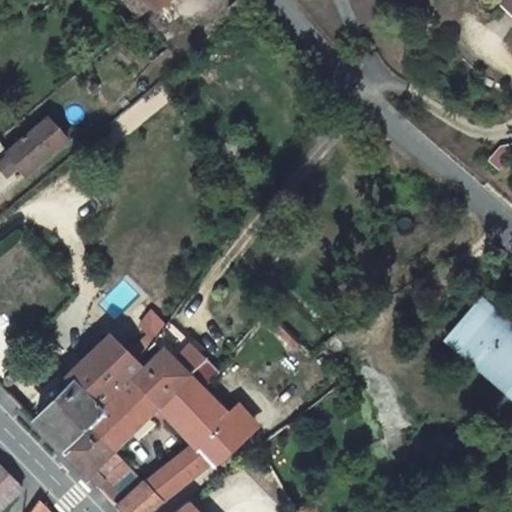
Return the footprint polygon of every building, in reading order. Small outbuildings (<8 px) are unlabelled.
[(150,5),(146,0),(125,0),(138,15),(150,5)] [(146,0),(150,5),(155,11),(167,0),(146,0)] [(246,0),(236,0),(228,7),(235,15),(249,4),(246,0)] [(511,0),(504,0),(502,2),(511,11),(511,0)] [(47,117),(6,150),(26,174),(67,141),(47,117)] [(0,143),(0,192),(23,173),(25,175),(26,174),(6,150),(0,143)] [(511,387),(511,332),(481,306),(454,337),(511,387)] [(269,310),(262,317),(292,348),(299,341),(269,310)] [(206,359),(168,320),(144,354),(150,361),(130,380),(156,406),(188,375),(189,376),(206,359)] [(139,364),(109,334),(55,386),(63,394),(54,405),(35,423),(62,450),(89,423),(100,410),(97,407),(139,364)] [(188,375),(156,406),(166,416),(198,449),(209,462),(210,463),(255,424),(239,406),(228,415),(201,388),(218,371),(206,359),(189,376),(188,375)] [(337,382),(345,376),(341,367),(332,373),(337,382)] [(156,406),(130,380),(100,410),(89,423),(113,449),(131,431),(156,406)] [(156,406),(131,431),(141,441),(166,416),(156,406)] [(113,449),(89,423),(62,450),(98,487),(107,480),(105,478),(123,460),(113,449)] [(209,462),(198,449),(196,451),(191,445),(173,460),(188,479),(209,462)] [(188,479),(173,460),(145,483),(162,501),(165,490),(177,481),(187,480),(188,479)] [(0,510),(22,488),(0,465),(0,510)] [(111,501),(117,507),(145,483),(129,466),(109,485),(118,495),(111,501)] [(117,507),(121,511),(148,511),(162,501),(145,483),(117,507)] [(51,511),(39,499),(29,511),(51,511)] [(196,511),(187,502),(173,511),(196,511)]
